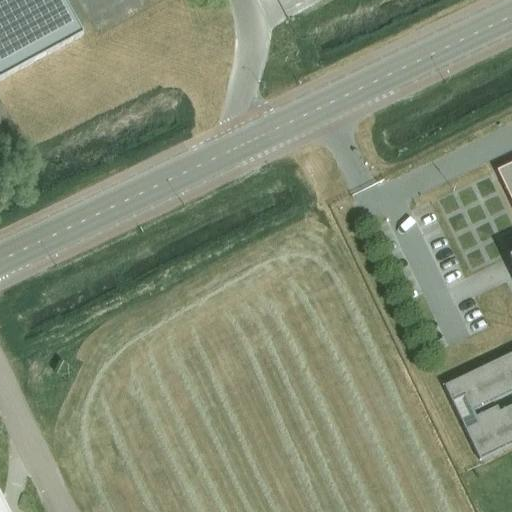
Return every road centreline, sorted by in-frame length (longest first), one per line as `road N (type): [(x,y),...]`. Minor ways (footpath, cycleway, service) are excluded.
road 1 (tertiary): [(246,146),(511,13)]
road 2 (tertiary): [(0,261),(246,146)]
road 3 (unclassified): [(246,146),(240,109),(254,48),(243,0)]
road 4 (unclassified): [(0,382),(64,511)]
